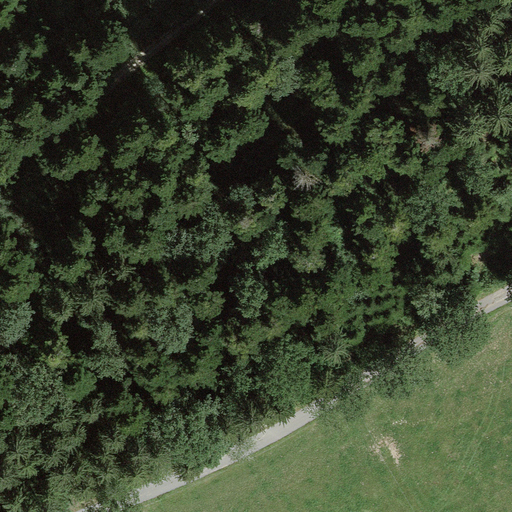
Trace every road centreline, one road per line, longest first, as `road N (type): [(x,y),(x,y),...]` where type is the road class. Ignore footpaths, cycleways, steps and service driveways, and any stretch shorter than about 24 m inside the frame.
road 1 (track): [(511,294),(300,421),(100,511)]
road 2 (track): [(218,0),(0,172)]
